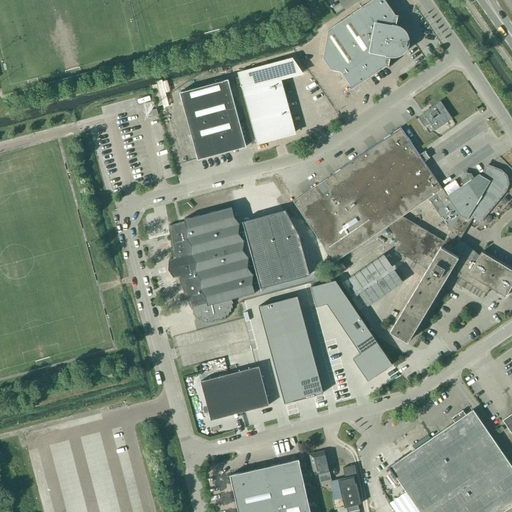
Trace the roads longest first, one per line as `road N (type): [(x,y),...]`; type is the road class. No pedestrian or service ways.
road 1 (unclassified): [(188,457),(120,206),(309,155),(461,52)]
road 2 (unclassified): [(188,457),(407,399),(511,327)]
